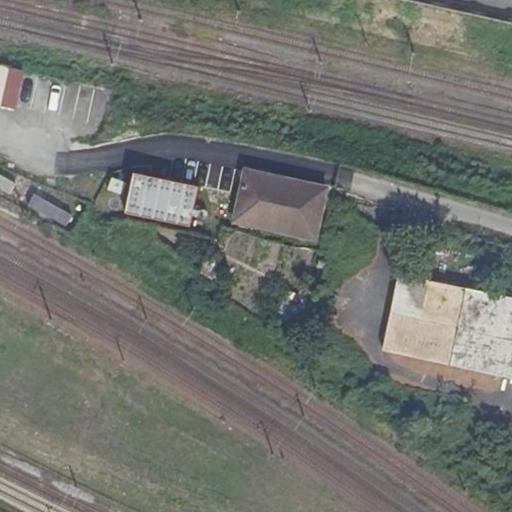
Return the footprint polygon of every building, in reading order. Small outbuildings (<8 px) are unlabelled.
[(84,86),(11,69),(2,108),(74,125),(84,86)] [(166,186),(135,180),(127,220),(190,234),(197,195),(200,169),(170,165),(166,186)] [(236,225),(317,242),(329,190),(247,172),(236,225)] [(0,173),(0,188),(9,193),(15,181),(0,173)] [(28,206),(65,227),(71,217),(33,196),(28,206)] [(511,380),(511,300),(400,274),(382,350),(511,380)]
